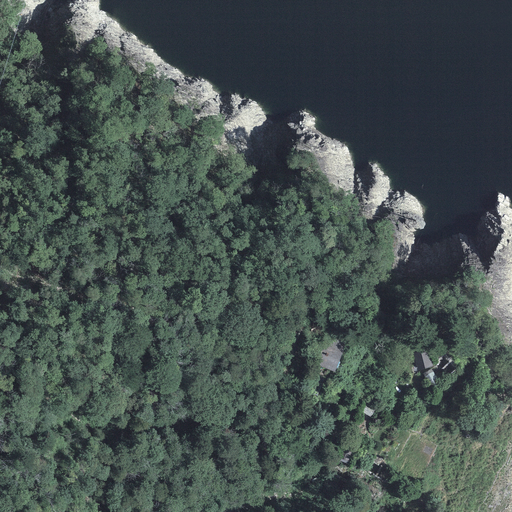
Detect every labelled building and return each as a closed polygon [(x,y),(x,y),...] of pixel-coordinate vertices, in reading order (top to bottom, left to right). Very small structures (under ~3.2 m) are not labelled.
[(346,342),(325,334),(313,361),(334,370),(346,342)] [(428,348),(413,352),(417,368),(433,364),(428,348)] [(439,380),(431,368),(423,373),(431,386),(439,380)] [(353,447),(341,443),(336,456),(349,460),(353,447)] [(376,487),(358,478),(353,488),(371,497),(376,487)]
